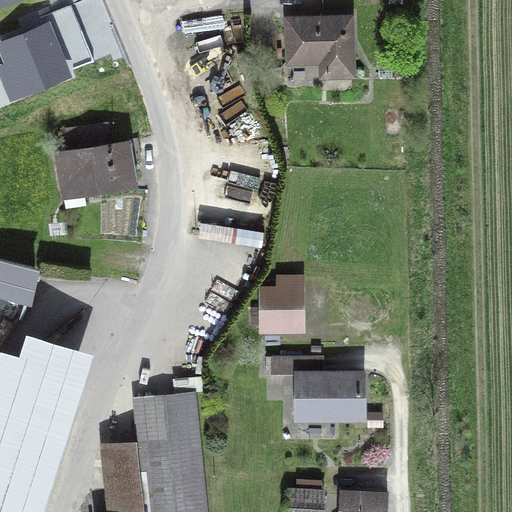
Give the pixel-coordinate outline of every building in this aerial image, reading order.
[(353,23),(287,24),(287,68),(319,68),(319,82),(353,81),(353,23)] [(45,26),(3,44),(23,91),(65,74),(45,26)] [(91,148),(56,154),(63,191),(133,179),(130,160),(139,159),(135,139),(111,143),(107,124),(65,131),(68,147),(90,143),(91,148)] [(0,286),(29,293),(36,262),(0,254),(0,286)] [(303,339),(303,281),(279,281),(279,293),(264,293),(264,339),(303,339)] [(0,511),(35,511),(86,358),(29,339),(22,362),(6,357),(0,375),(0,511)] [(324,376),(323,362),(270,363),(270,380),(300,380),(301,424),(368,423),(367,375),(324,376)] [(205,511),(193,396),(141,402),(146,447),(104,451),(110,511),(205,511)] [(321,511),(322,492),(291,491),(290,511),(321,511)] [(387,511),(388,493),(343,492),(342,511),(387,511)]
